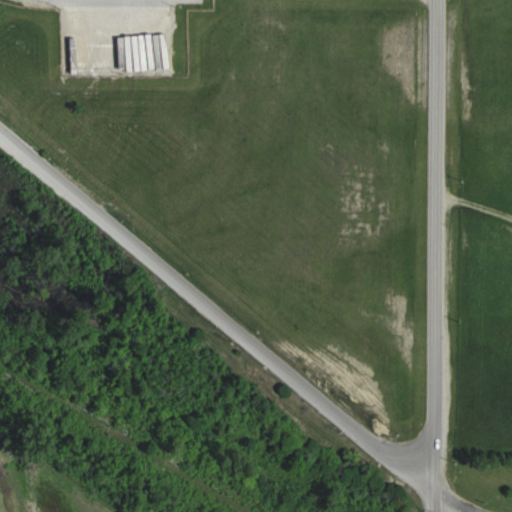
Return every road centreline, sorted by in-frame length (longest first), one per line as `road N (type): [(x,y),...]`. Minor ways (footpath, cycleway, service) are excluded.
road 1 (residential): [(454,511),(366,453),(0,137)]
road 2 (residential): [(430,511),(438,0)]
